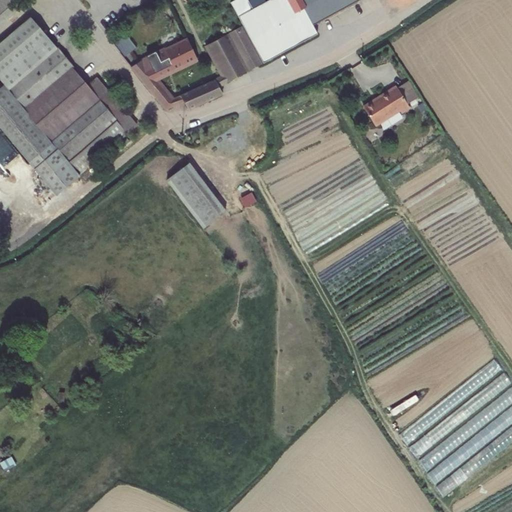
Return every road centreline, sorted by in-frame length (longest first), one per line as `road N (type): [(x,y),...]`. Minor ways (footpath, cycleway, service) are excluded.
road 1 (unclassified): [(70,0),(151,105),(176,121),(338,52),(424,0)]
road 2 (track): [(170,120),(0,251)]
